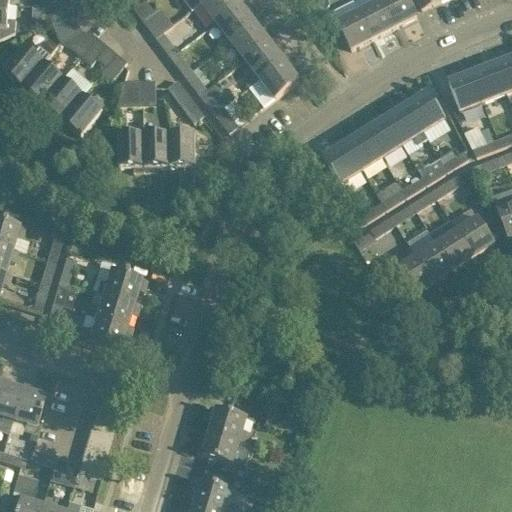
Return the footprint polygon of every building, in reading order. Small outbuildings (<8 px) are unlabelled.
[(45,0),(45,11),(70,13),(71,1),(70,0),(45,0)] [(210,0),(202,7),(217,26),(241,7),(235,0),(210,0)] [(406,0),(389,0),(381,4),(395,31),(417,20),(406,0)] [(416,0),(422,13),(442,4),(440,0),(416,0)] [(156,42),(170,32),(174,28),(159,9),(154,13),(146,3),(134,13),(156,42)] [(381,4),(360,15),(374,42),(395,31),(381,4)] [(8,8),(0,7),(0,43),(15,37),(16,23),(7,22),(8,8)] [(224,50),(231,45),(255,26),(241,7),(217,26),(209,31),(224,50)] [(52,24),(53,26),(77,26),(78,13),(70,13),(45,11),(33,10),(32,34),(52,24)] [(374,42),(360,15),(338,26),(352,53),(374,42)] [(53,26),(62,45),(82,35),(77,26),(53,26)] [(231,45),(246,64),(270,45),(255,26),(231,45)] [(167,57),(171,62),(179,55),(172,46),(178,42),(170,32),(156,42),(167,57)] [(72,53),(81,61),(97,41),(88,34),(85,38),(82,35),(62,45),(62,46),(72,53)] [(97,63),(107,71),(117,58),(108,50),(97,41),(81,61),(91,69),(97,63)] [(20,96),(43,69),(59,51),(49,43),(39,49),(31,58),(24,52),(4,75),(16,85),(12,89),(20,96)] [(494,59),(511,52),(508,43),(490,50),(494,59)] [(246,64),(261,83),(284,64),(270,45),(246,64)] [(171,62),(185,80),(194,74),(189,68),(179,55),(171,62)] [(117,58),(100,79),(111,88),(128,67),(117,58)] [(511,62),(495,69),(506,98),(511,95),(511,62)] [(284,64),(261,83),(250,91),(265,111),(276,102),(299,84),(284,64)] [(32,99),(43,108),(63,85),(43,69),(20,96),(29,103),(32,99)] [(495,69),(472,78),(484,107),(506,98),(495,69)] [(185,80),(200,99),(208,93),(194,74),(185,80)] [(484,107),(472,78),(449,87),(461,116),(484,107)] [(204,120),(178,84),(168,92),(193,127),(204,120)] [(51,122),(59,128),(82,101),(63,85),(43,108),(54,118),(51,122)] [(142,111),(142,85),(130,86),(130,111),(142,111)] [(155,85),(142,85),(142,111),(156,111),(155,85)] [(214,118),(229,107),(231,106),(216,87),(208,93),(200,99),(214,118)] [(428,96),(407,110),(423,136),(444,122),(428,96)] [(82,101),(59,128),(67,135),(70,132),(82,141),(102,118),(82,101)] [(214,118),(223,128),(232,121),(239,130),(244,126),(229,107),(214,118)] [(407,110),(387,122),(403,148),(413,142),(418,151),(429,144),(423,136),(407,110)] [(232,121),(223,128),(230,137),(239,130),(232,121)] [(387,122),(366,135),(383,161),(403,148),(387,122)] [(501,152),(498,143),(494,144),(488,147),(480,134),(478,130),(465,138),(473,152),(477,161),(501,152)] [(489,131),(480,134),(488,147),(494,144),(489,131)] [(366,135),(346,148),(362,174),(383,161),(366,135)] [(511,137),(498,143),(501,152),(511,147),(511,137)] [(195,138),(169,139),(169,171),(184,171),(184,176),(195,176),(195,138)] [(145,177),(144,139),(118,140),(119,172),(134,172),(134,177),(145,177)] [(169,139),(144,139),(145,177),(158,177),(158,171),(169,171),(169,139)] [(362,174),(346,148),(325,161),(341,187),(362,174)] [(456,151),(439,162),(448,176),(470,163),(465,155),(460,158),(456,151)] [(507,167),(504,159),(481,168),(470,172),(473,180),(507,167)] [(419,174),(424,181),(428,188),(448,176),(439,162),(419,174)] [(464,176),(432,195),(437,203),(468,183),(464,176)] [(424,181),(404,193),(408,201),(428,188),(424,181)] [(377,197),(383,206),(388,214),(408,201),(404,193),(397,184),(377,197)] [(511,193),(494,200),(499,214),(498,214),(509,242),(511,240),(511,193)] [(432,195),(412,208),(417,216),(437,203),(432,195)] [(388,214),(383,206),(362,219),(366,227),(388,214)] [(412,208),(392,221),(396,228),(417,216),(412,208)] [(7,211),(3,222),(26,229),(30,218),(7,211)] [(471,212),(451,225),(473,261),(494,248),(478,223),(471,212)] [(396,228),(392,221),(371,234),(375,241),(396,228)] [(430,237),(431,239),(453,274),(473,261),(451,225),(450,224),(430,237)] [(0,251),(11,255),(14,243),(20,245),(24,233),(0,225),(0,251)] [(431,239),(411,252),(432,286),(453,274),(431,239)] [(54,242),(47,265),(56,268),(63,245),(54,242)] [(0,276),(4,278),(7,266),(13,268),(16,257),(11,255),(0,251),(0,276)] [(432,286),(411,252),(391,265),(396,274),(411,299),(432,286)] [(66,263),(59,286),(67,289),(74,265),(66,263)] [(43,281),(40,289),(49,292),(56,268),(47,265),(41,264),(36,280),(43,281)] [(96,297),(103,299),(133,307),(137,295),(143,297),(146,285),(127,280),(110,274),(106,288),(100,286),(96,297)] [(4,278),(0,276),(0,292),(1,290),(6,292),(10,280),(4,278)] [(59,286),(52,310),(60,312),(61,310),(72,313),(78,294),(67,291),(67,289),(59,286)] [(49,292),(40,289),(33,312),(42,314),(49,292)] [(89,321),(96,323),(126,330),(130,318),(136,320),(140,309),(133,307),(103,299),(99,311),(93,309),(89,321)] [(60,312),(52,310),(45,332),(54,335),(54,333),(62,336),(65,327),(68,317),(59,315),(60,312)] [(126,330),(96,323),(92,334),(86,333),(83,343),(119,355),(123,342),(129,344),(133,332),(126,330)] [(0,427),(10,431),(12,425),(21,394),(9,391),(11,385),(0,381),(0,427)] [(21,394),(12,425),(23,428),(21,434),(34,438),(40,420),(45,402),(32,398),(34,392),(23,388),(21,394)] [(100,398),(97,410),(121,418),(125,406),(100,398)] [(97,410),(93,422),(118,429),(121,418),(97,410)] [(214,425),(210,437),(246,448),(250,435),(243,433),(247,422),(211,411),(208,423),(214,425)] [(266,428),(290,435),(293,423),(269,416),(266,428)] [(93,422),(90,433),(114,441),(118,429),(93,422)] [(90,433),(86,445),(111,452),(114,441),(90,433)] [(246,448),(210,437),(207,449),(200,447),(197,459),(233,470),(233,467),(243,470),(247,459),(243,457),(246,448)] [(86,445),(83,456),(107,464),(111,452),(86,445)] [(29,464),(54,471),(57,462),(32,454),(29,464)] [(2,455),(0,462),(0,464),(24,472),(27,463),(2,455)] [(79,468),(83,470),(104,476),(107,464),(83,456),(79,468)] [(73,491),(74,490),(76,481),(71,480),(75,467),(57,462),(54,471),(50,484),(73,491)] [(77,478),(76,481),(74,490),(92,495),(95,484),(101,485),(104,476),(83,470),(79,468),(76,478),(77,478)] [(12,475),(4,473),(2,482),(1,483),(9,486),(12,475)] [(252,474),(248,487),(272,494),(276,481),(252,474)] [(199,497),(195,509),(205,511),(243,511),(244,510),(234,508),(228,506),(232,494),(196,483),(193,495),(199,497)] [(272,494),(248,487),(245,498),(269,505),(272,494)] [(42,511),(44,506),(43,505),(41,511),(28,508),(30,501),(21,498),(16,511),(42,511)]
